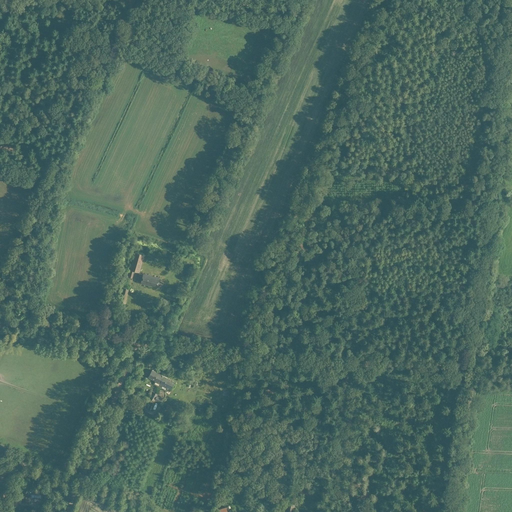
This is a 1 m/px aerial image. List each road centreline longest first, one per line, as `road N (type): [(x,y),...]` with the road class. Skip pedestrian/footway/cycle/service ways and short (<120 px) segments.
road 1 (track): [(138,341),(246,358),(471,367)]
road 2 (track): [(511,78),(471,367)]
road 3 (track): [(138,341),(67,511)]
road 4 (track): [(471,367),(453,511)]
road 5 (track): [(22,460),(157,511)]
road 6 (track): [(0,325),(138,341)]
